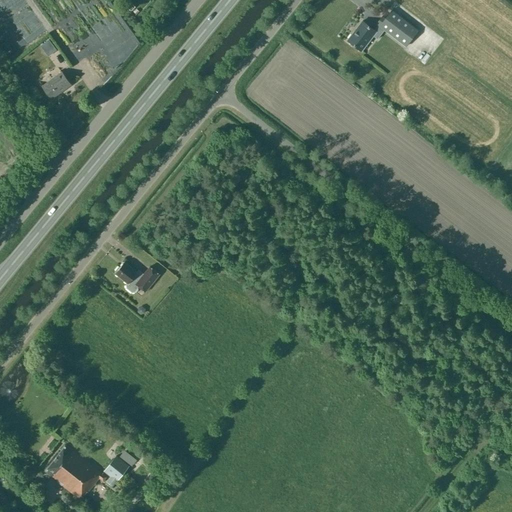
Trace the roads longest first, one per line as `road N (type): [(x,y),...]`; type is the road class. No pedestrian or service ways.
road 1 (unclassified): [(511,316),(221,93)]
road 2 (trunk): [(0,278),(229,0)]
road 3 (unclassified): [(0,364),(221,93)]
road 4 (unclassified): [(61,165),(198,0)]
road 5 (unknown): [(104,113),(24,0)]
